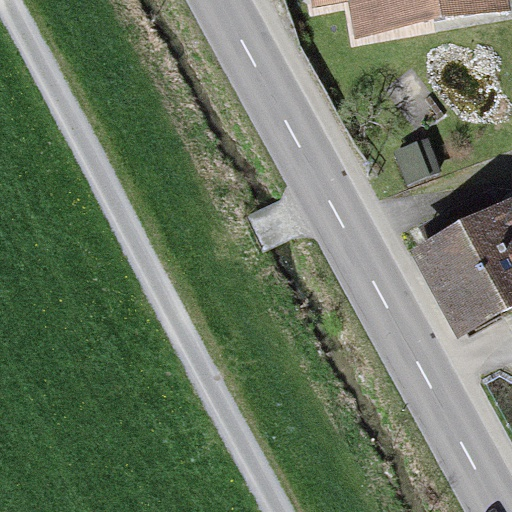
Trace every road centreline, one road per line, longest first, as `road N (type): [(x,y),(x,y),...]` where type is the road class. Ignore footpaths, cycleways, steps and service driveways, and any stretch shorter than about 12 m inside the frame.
road 1 (secondary): [(211,0),(492,511)]
road 2 (unclassified): [(3,0),(276,511)]
